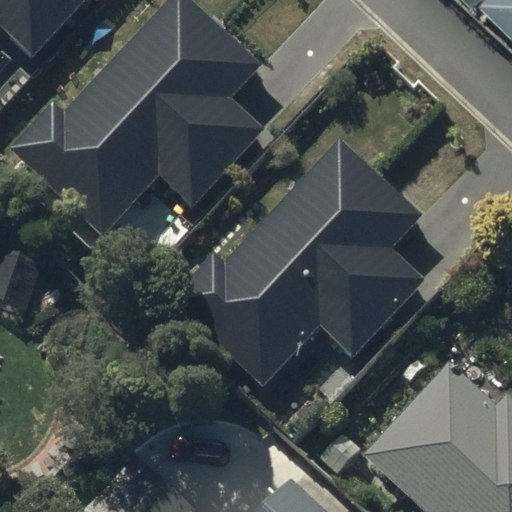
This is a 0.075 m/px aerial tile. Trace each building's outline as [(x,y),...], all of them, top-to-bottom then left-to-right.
[(0,0),(0,43),(31,74),(104,0),(0,0)] [(182,0),(20,164),(103,245),(158,190),(191,221),(266,145),(231,112),(265,77),(186,0),(182,0)] [(511,0),(483,0),(475,10),(511,46),(511,0)] [(185,315),(268,396),(323,340),(355,372),(430,296),(396,262),(430,228),(349,149),(185,315)] [(450,388),(368,476),(405,511),(511,511),(511,417),(509,414),(494,430),(450,388)] [(186,511),(138,466),(94,511),(186,511)] [(312,511),(298,499),(286,511),(312,511)]
